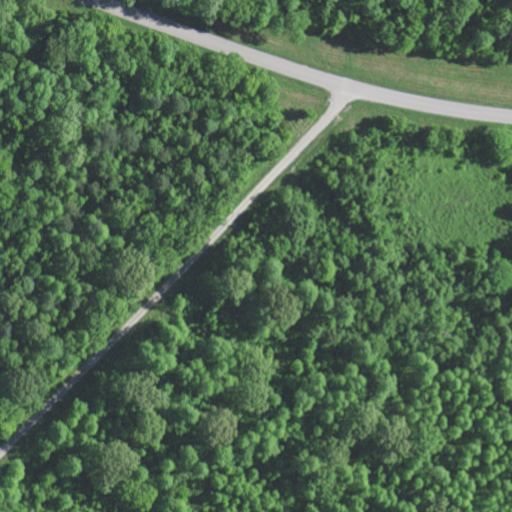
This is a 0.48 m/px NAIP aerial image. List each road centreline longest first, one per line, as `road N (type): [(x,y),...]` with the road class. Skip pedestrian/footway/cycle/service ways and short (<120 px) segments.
road 1 (tertiary): [(90,0),(404,106),(511,121)]
road 2 (residential): [(0,354),(220,107),(243,54)]
